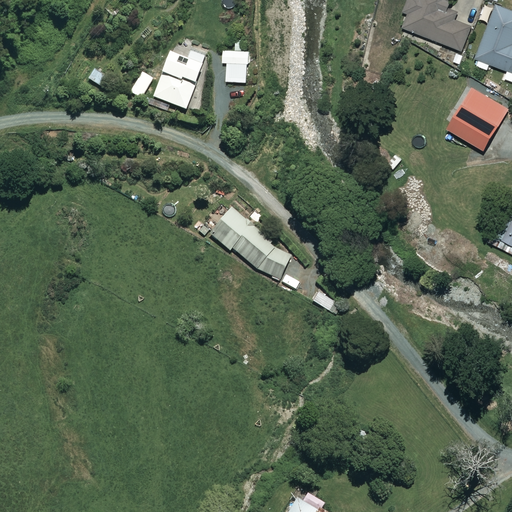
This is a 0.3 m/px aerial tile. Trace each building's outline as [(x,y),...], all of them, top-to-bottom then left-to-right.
[(448,0),(408,0),(404,12),(407,13),(402,27),(461,50),(470,26),(453,20),(456,12),(445,8),(448,0)] [(478,20),(489,23),(474,65),(487,70),(489,64),(511,72),(511,10),(484,1),(478,20)] [(226,62),(247,62),(247,40),(235,40),(235,50),(223,50),(223,62),(226,62)] [(181,78),(194,83),(201,64),(169,52),(161,74),(180,80),(181,78)] [(247,62),(226,62),(226,82),(247,82),(247,62)] [(108,77),(94,69),(88,79),(102,87),(108,77)] [(151,78),(142,73),(130,92),(140,98),(151,78)] [(180,80),(161,74),(153,96),(185,108),(194,83),(181,78),(180,80)] [(507,108),(471,87),(447,128),(483,149),(507,108)] [(511,200),(489,242),(511,254),(511,200)] [(246,220),(223,201),(205,223),(213,229),(209,234),(229,250),(231,248),(272,281),(292,257),(282,249),(246,220)] [(231,480),(226,485),(236,496),(247,486),(240,478),(234,484),(231,480)] [(325,504),(298,490),(286,511),(331,511),(323,507),(325,504)]
